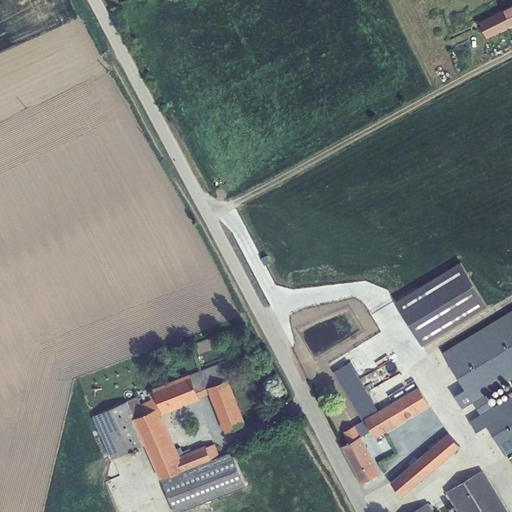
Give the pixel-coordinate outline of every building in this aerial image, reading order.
[(482,24),(490,41),(511,30),(511,9),(510,6),(494,14),(496,17),(482,24)] [(421,344),(487,305),(460,261),(395,301),(421,344)] [(511,328),(438,374),(458,407),(511,374),(511,328)] [(220,362),(190,374),(197,391),(226,379),(220,362)] [(360,435),(361,435),(370,430),(375,438),(429,405),(418,386),(378,410),(350,362),(334,371),(363,420),(352,426),(349,420),(343,424),(345,429),(342,431),(349,441),(360,435)] [(189,372),(152,387),(153,389),(148,392),(151,398),(141,403),(137,396),(93,416),(112,459),(143,445),(146,452),(149,451),(151,454),(148,456),(158,479),(161,477),(174,511),(245,485),(233,451),(220,456),(214,442),(206,446),(206,445),(190,450),(190,449),(182,451),(180,447),(177,448),(161,412),(162,412),(163,414),(200,399),(200,398),(209,394),(225,432),(244,424),(226,379),(197,391),(190,374),(189,372)] [(511,405),(472,430),(492,463),(511,451),(511,405)] [(448,431),(390,481),(403,496),(461,446),(448,431)] [(341,446),(360,482),(381,472),(361,435),(360,435),(349,441),(341,446)] [(509,511),(483,469),(446,491),(458,511),(509,511)] [(434,511),(428,502),(410,511),(434,511)]
